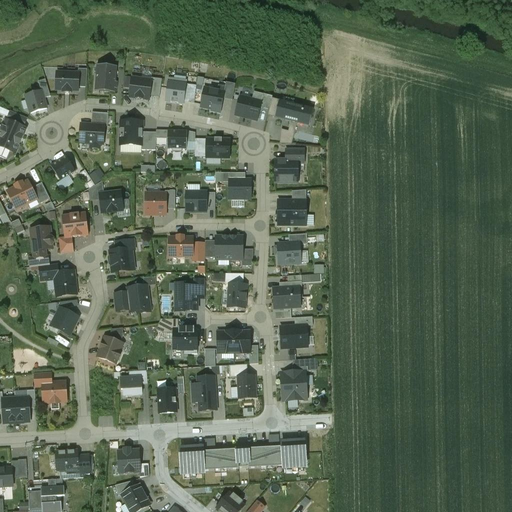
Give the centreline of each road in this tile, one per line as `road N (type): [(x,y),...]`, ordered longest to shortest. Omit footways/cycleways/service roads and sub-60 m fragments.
road 1 (residential): [(158,114),(254,136),(261,144),(260,226)]
road 2 (residential): [(85,435),(80,357),(100,302),(91,259)]
road 3 (residential): [(117,109),(65,116),(42,155),(0,179)]
